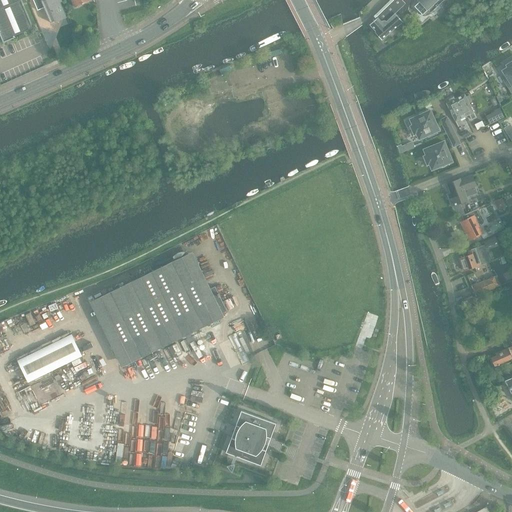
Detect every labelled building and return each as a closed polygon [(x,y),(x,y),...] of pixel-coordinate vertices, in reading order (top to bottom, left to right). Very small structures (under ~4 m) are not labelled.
[(0,0),(0,9),(21,0),(0,0)] [(33,28),(21,0),(0,9),(0,29),(1,31),(0,30),(0,33),(4,43),(15,38),(15,37),(14,36),(33,28)] [(33,0),(38,11),(44,8),(50,23),(56,21),(56,22),(65,18),(59,2),(61,1),(60,0),(33,0)] [(396,14),(406,4),(401,0),(391,0),(380,11),(378,12),(378,14),(378,16),(379,17),(369,25),(375,32),(375,33),(382,41),(403,22),(396,14)] [(431,13),(441,4),(436,0),(418,0),(419,0),(420,2),(414,7),(423,16),(423,15),(425,15),(429,14),(430,12),(431,13)] [(511,61),(506,65),(508,68),(503,71),(508,78),(506,79),(509,85),(507,86),(511,94),(511,61)] [(470,93),(488,82),(484,76),(466,87),(470,93)] [(465,94),(457,98),(466,116),(469,114),(472,120),(476,118),(469,103),(472,102),(470,97),(467,98),(465,94)] [(460,119),(466,116),(457,98),(446,103),(458,126),(463,125),(460,119)] [(504,117),(500,108),(494,111),(499,120),(504,117)] [(410,126),(414,135),(417,133),(419,139),(439,130),(430,111),(425,113),(423,112),(421,113),(419,114),(418,116),(411,119),(413,125),(410,126)] [(440,120),(447,133),(453,130),(447,117),(440,120)] [(175,122),(177,131),(186,129),(184,120),(175,122)] [(482,122),(474,125),(477,131),(484,127),(482,122)] [(460,144),(453,130),(447,133),(454,147),(460,144)] [(400,151),(415,148),(414,142),(399,145),(400,151)] [(432,169),(440,166),(442,167),(444,167),(446,165),(446,163),(452,161),(444,142),(424,150),(426,155),(424,156),(427,165),(430,164),(432,169)] [(460,179),(447,184),(452,197),(449,198),(452,206),(457,217),(462,215),(462,216),(465,215),(460,203),(468,200),(467,197),(477,193),(475,187),(476,187),(472,175),(460,180),(460,179)] [(494,203),(499,216),(508,212),(503,200),(494,203)] [(470,241),(483,234),(480,226),(483,224),(484,221),(478,210),(459,220),(470,241)] [(495,221),(491,224),(493,227),(494,227),(497,231),(504,227),(501,222),(497,224),(495,221)] [(495,238),(484,243),(486,248),(497,242),(495,238)] [(464,271),(490,262),(484,246),(468,251),(469,255),(460,259),(464,271)] [(217,316),(227,311),(215,287),(206,292),(188,255),(95,300),(126,365),(219,319),(217,316)] [(502,275),(506,282),(511,278),(511,270),(502,275)] [(496,276),(472,287),(476,296),(500,286),(496,276)] [(71,335),(17,361),(28,383),(82,357),(71,335)] [(511,346),(495,353),(496,356),(491,358),(492,359),(490,360),(492,365),(494,365),(494,366),(511,358),(511,346)] [(276,424),(241,411),(226,453),(261,465),(276,424)]
